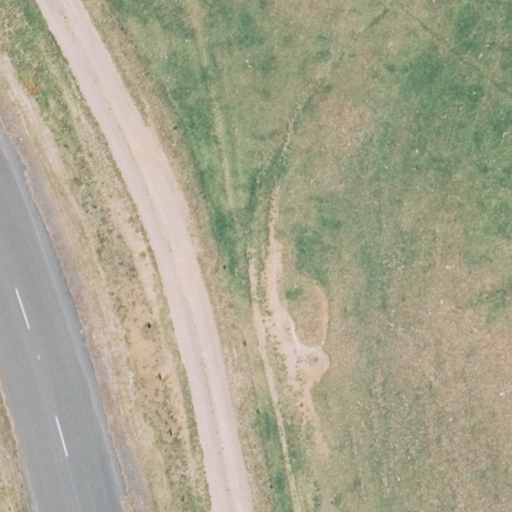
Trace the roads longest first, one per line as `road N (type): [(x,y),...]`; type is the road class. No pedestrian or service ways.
road 1 (track): [(57,0),(159,206),(234,511)]
road 2 (unclassified): [(78,511),(0,247)]
